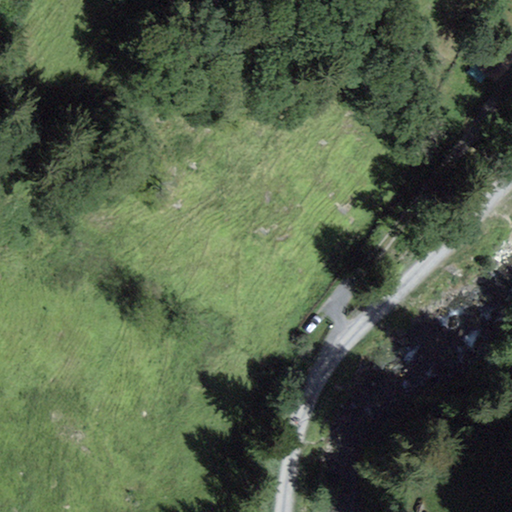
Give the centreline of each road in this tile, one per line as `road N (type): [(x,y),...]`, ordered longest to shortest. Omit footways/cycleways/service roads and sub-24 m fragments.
road 1 (track): [(287,511),(306,410),(335,353),(511,175)]
road 2 (track): [(511,67),(342,292),(328,316),(349,340)]
